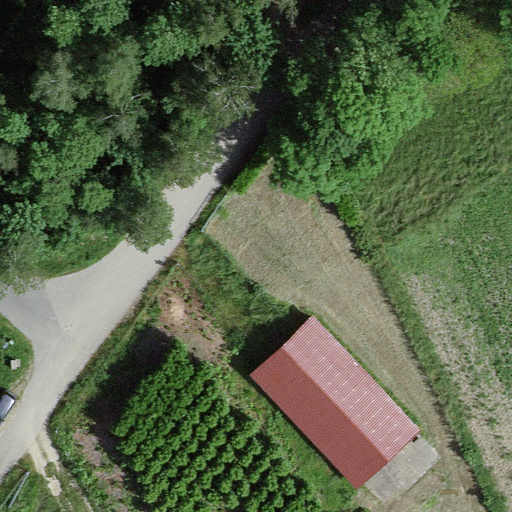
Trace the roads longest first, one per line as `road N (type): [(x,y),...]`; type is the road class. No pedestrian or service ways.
road 1 (residential): [(373,0),(305,57),(207,167),(71,350)]
road 2 (track): [(202,174),(272,0)]
road 3 (track): [(71,350),(0,449)]
